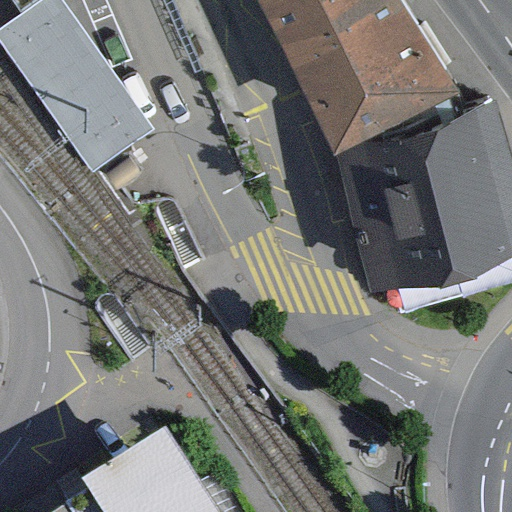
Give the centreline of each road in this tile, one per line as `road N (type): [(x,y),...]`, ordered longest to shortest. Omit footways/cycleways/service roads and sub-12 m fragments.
road 1 (residential): [(134,0),(254,238),(292,284),(382,368),(505,437)]
road 2 (residential): [(0,467),(37,409),(51,335),(38,268),(0,205)]
